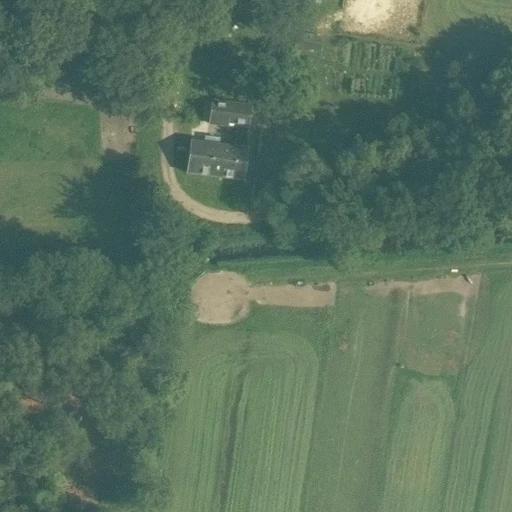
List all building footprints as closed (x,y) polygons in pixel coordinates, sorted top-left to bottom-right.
[(272,0),(238,0),(237,15),(244,16),(270,19),(272,0)] [(320,53),(322,38),(297,34),(295,49),(320,53)] [(227,126),(230,105),(213,103),(210,124),(227,126)] [(279,104),(277,117),(287,118),(288,105),(279,104)] [(247,129),(250,108),(230,105),(227,126),(237,128),(234,149),(229,148),(224,180),(243,182),(247,150),(242,150),(245,129),(247,129)] [(224,180),(229,148),(191,143),(187,175),(224,180)]
